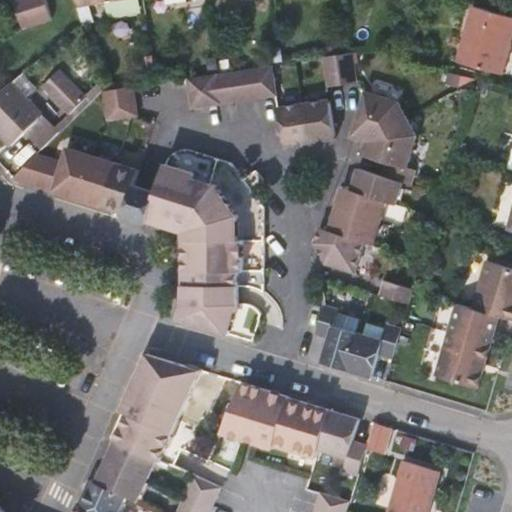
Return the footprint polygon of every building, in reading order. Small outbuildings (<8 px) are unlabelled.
[(55,22),(48,0),(25,0),(17,2),(26,31),(55,22)] [(511,16),(502,14),(475,6),(460,59),(503,69),(511,36),(511,35),(511,16)] [(360,81),(355,53),(351,53),(342,55),(345,83),(360,81)] [(330,85),(345,83),(342,55),(325,57),(330,85)] [(195,108),(209,105),(279,94),(275,65),(224,73),(190,80),(195,108)] [(90,98),(64,71),(47,88),(74,115),(90,98)] [(23,76),(14,85),(27,100),(37,91),(23,76)] [(488,95),(491,81),(478,79),(475,91),(488,95)] [(14,85),(0,95),(0,133),(12,147),(26,134),(44,117),(27,100),(14,85)] [(140,115),(136,88),(106,92),(111,120),(140,115)] [(475,91),(466,88),(461,105),(470,108),(475,91)] [(388,162),(384,177),(403,182),(412,185),(416,170),(408,168),(417,134),(407,102),(367,91),(361,114),(355,137),(369,141),(364,156),(388,162)] [(74,115),(78,119),(95,103),(90,98),(74,115)] [(332,99),(281,106),(283,119),(286,145),(338,138),(334,111),(332,99)] [(52,126),(44,117),(26,134),(34,142),(52,126)] [(62,135),(52,126),(34,142),(43,153),(62,135)] [(16,179),(128,213),(137,184),(142,168),(67,148),(63,160),(42,154),(16,179)] [(182,319),(232,335),(260,343),(256,330),(250,317),(245,310),(241,307),(240,288),(240,275),(243,275),(243,245),(239,245),(239,217),(218,190),(195,183),(197,170),(169,161),(168,163),(158,190),(148,187),(137,184),(128,213),(140,216),(185,230),(186,273),(186,306),(182,319)] [(384,177),(360,169),(354,190),(346,187),(332,231),(366,241),(366,242),(377,245),(389,202),(397,204),(403,182),(384,177)] [(318,243),(328,264),(357,273),(366,242),(366,241),(332,231),(323,228),(318,243)] [(511,266),(488,260),(474,308),(502,316),(511,319),(511,266)] [(411,304),(415,291),(387,283),(383,296),(411,304)] [(460,304),(451,332),(438,375),(480,388),(493,345),(502,316),(474,308),(460,304)] [(396,357),(405,327),(391,323),(389,329),(387,338),(366,332),(359,330),(337,324),(340,312),(341,310),(326,306),(317,335),(331,339),(324,363),(341,368),(378,379),(384,354),(396,357)] [(362,318),(340,312),(337,324),(359,330),(362,318)] [(389,329),(369,322),(366,332),(387,338),(389,329)] [(126,417),(116,442),(117,442),(154,458),(159,460),(167,442),(200,367),(149,352),(121,415),(126,417)] [(334,409),(328,408),(291,397),(292,394),(246,381),(230,435),(276,448),(278,442),(315,453),(320,454),(322,448),(334,409)] [(369,448),(370,443),(355,439),(361,417),(334,409),(322,448),(350,456),(347,465),(362,470),(369,448)] [(117,442),(98,484),(126,496),(135,501),(154,458),(117,442)] [(430,511),(443,470),(408,460),(392,511),(430,511)] [(206,511),(217,488),(193,477),(178,511),(206,511)] [(98,484),(91,481),(86,493),(81,504),(81,506),(95,511),(118,511),(126,496),(98,484)] [(317,511),(349,511),(351,507),(353,501),(323,493),(317,511)]
